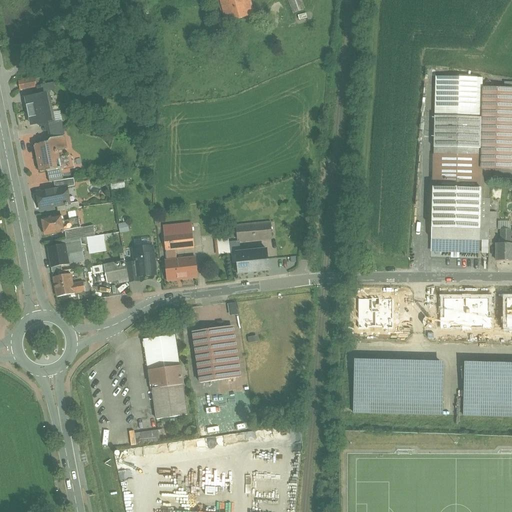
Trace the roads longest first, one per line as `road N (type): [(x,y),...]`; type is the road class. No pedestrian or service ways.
road 1 (residential): [(511,277),(325,278),(177,297),(71,339)]
road 2 (secondary): [(39,316),(0,119)]
road 3 (track): [(319,116),(307,280)]
road 4 (secondary): [(77,511),(51,369)]
